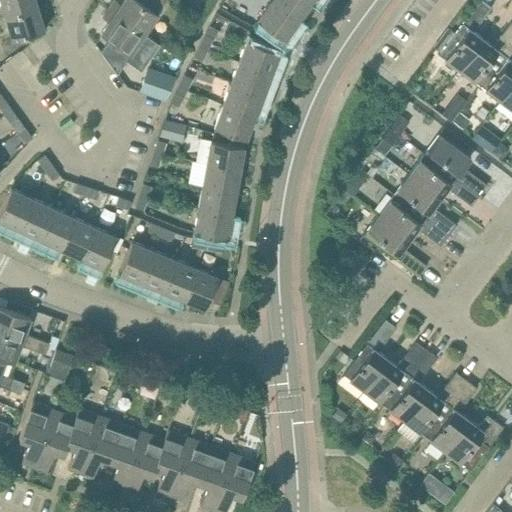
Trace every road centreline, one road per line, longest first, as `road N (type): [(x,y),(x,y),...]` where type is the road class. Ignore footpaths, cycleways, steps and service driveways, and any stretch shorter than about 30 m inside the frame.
road 1 (tertiary): [(283,339),(278,240),(297,140),(322,81),(376,0)]
road 2 (unclassified): [(283,339),(174,334),(0,267)]
road 3 (tertiary): [(298,511),(283,339)]
road 4 (residential): [(342,348),(386,288),(405,286),(449,318)]
